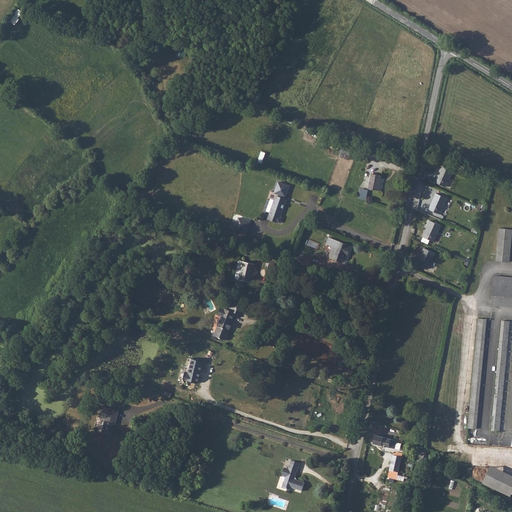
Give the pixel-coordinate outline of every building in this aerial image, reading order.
[(185,58),(188,52),(179,48),(176,54),(185,58)] [(353,147),(342,143),(339,152),(349,156),(353,147)] [(447,192),(454,175),(444,171),(437,188),(447,192)] [(367,188),(376,190),(379,176),(369,174),(367,188)] [(290,186),(279,182),(276,193),(280,194),(279,196),(277,196),(271,214),(273,214),(271,219),(281,223),(283,217),(281,217),(287,200),(284,199),(285,197),(286,197),(290,186)] [(359,198),(367,199),(368,189),(360,188),(359,198)] [(442,220),(449,203),(438,199),(432,216),(442,220)] [(251,219),(234,215),(230,229),(248,233),(251,219)] [(435,245),(441,229),(431,226),(425,241),(435,245)] [(496,261),(508,262),(511,229),(499,228),(496,261)] [(349,251),(352,245),(329,236),(326,242),(330,244),(328,249),(330,250),(328,254),(330,256),(343,261),(347,250),(349,251)] [(430,273),(436,257),(426,252),(419,269),(430,273)] [(296,265),(308,269),(312,258),(300,254),(296,265)] [(275,269),(279,258),(272,256),(268,266),(275,269)] [(258,265),(247,263),(243,279),(241,279),(240,286),(247,287),(249,281),(255,282),(258,265)] [(511,278),(495,277),(492,305),(511,307),(511,278)] [(241,308),(230,304),(228,309),(220,306),(216,315),(219,316),(216,326),(217,327),(214,337),(226,342),(230,331),(226,330),(228,323),(230,324),(234,313),(239,315),(241,308)] [(486,320),(479,319),(470,421),(477,421),(486,320)] [(502,320),(493,422),(500,423),(509,321),(502,320)] [(210,365),(199,362),(195,375),(191,374),(189,382),(202,386),(210,365)] [(119,410),(102,406),(99,417),(105,418),(102,434),(113,437),(119,410)] [(394,447),(396,439),(376,435),(375,443),(394,447)] [(396,455),(392,478),(401,480),(402,477),(398,476),(399,474),(402,475),(405,453),(404,453),(397,451),(396,455)] [(291,461),(289,469),(285,467),(282,477),(285,478),(282,489),(287,491),(288,489),(291,491),(292,489),(302,492),(305,482),(295,479),(300,464),(291,461)] [(511,494),(511,477),(491,467),(483,484),(510,497),(511,494)]
